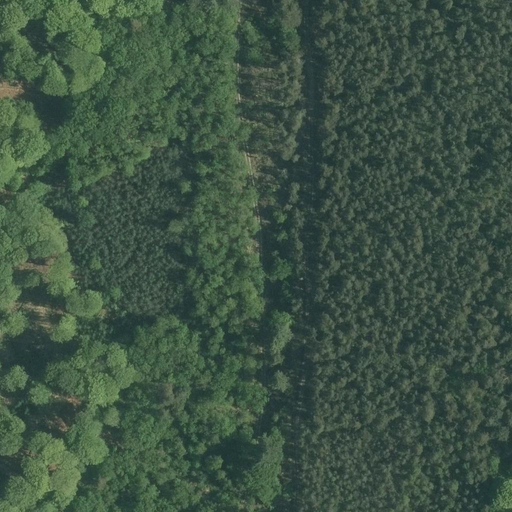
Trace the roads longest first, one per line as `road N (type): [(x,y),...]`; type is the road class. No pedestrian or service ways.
road 1 (track): [(239,511),(252,435),(257,302),(234,0)]
road 2 (track): [(313,0),(288,511)]
road 3 (track): [(300,347),(364,342),(511,399)]
